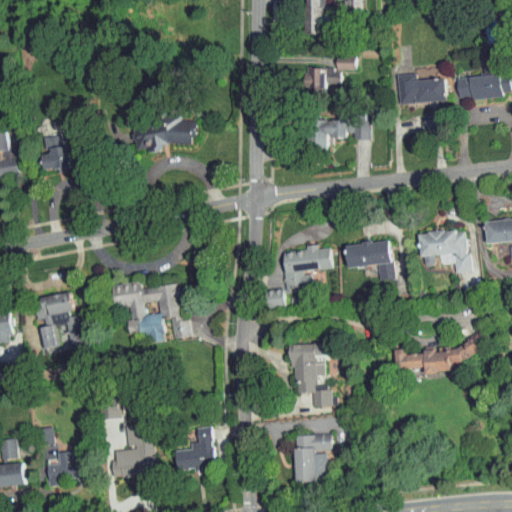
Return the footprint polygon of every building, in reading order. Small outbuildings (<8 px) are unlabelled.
[(316,0),(296,0),(297,27),(317,26),(316,0)] [(328,48),(328,62),(347,62),(347,49),(328,48)] [(318,82),(318,76),(332,76),(332,61),(298,61),(297,82),(318,82)] [(388,67),(390,97),(438,94),(436,72),(407,73),(407,67),(388,67)] [(447,72),(449,91),(495,86),(493,67),(447,72)] [(124,117),(124,127),(128,143),(138,140),(140,145),(170,137),(184,138),(186,115),(172,114),(169,104),(124,117)] [(361,133),(361,113),(310,113),(310,137),(320,137),(320,129),(345,129),(345,133),(361,133)] [(36,163),(65,160),(62,139),(52,140),(51,128),(35,130),(38,147),(34,148),(36,163)] [(480,237),(503,235),(505,253),(511,252),(511,211),(478,214),(480,237)] [(412,226),(414,260),(425,259),(425,249),(430,249),(430,257),(445,256),(446,266),(462,265),(461,247),(457,247),(456,223),(412,226)] [(368,258),(370,274),(385,273),(382,234),(338,238),(339,260),(368,258)] [(277,242),(277,265),(275,266),(275,283),(266,283),(267,288),(263,288),(264,299),(276,299),(275,282),(301,281),(301,264),(324,264),(323,241),(309,241),(277,242)] [(169,278),(132,280),(132,276),(105,278),(106,300),(118,299),(120,327),(138,325),(139,336),(155,335),(153,309),(161,309),(163,331),(181,330),(180,313),(171,314),(169,278)] [(78,334),(74,306),(66,307),(63,286),(26,292),(29,313),(30,313),(35,341),(49,339),(46,318),(57,317),(60,337),(78,334)] [(389,362),(417,360),(417,366),(454,363),(453,348),(479,346),(478,326),(458,328),(459,340),(417,344),(417,347),(399,348),(399,342),(388,343),(389,362)] [(284,337),(285,386),(303,386),(303,400),(322,399),(322,384),(307,384),(307,369),(316,369),(316,356),(308,356),(307,348),(320,348),(320,337),(284,337)] [(106,471),(147,468),(143,417),(117,419),(118,442),(104,443),(106,471)] [(167,444),(169,464),(207,460),(203,420),(188,421),(189,435),(182,436),(183,443),(167,444)] [(287,429),(289,475),(319,474),(318,445),(323,444),(322,427),(287,429)] [(0,432),(0,452),(8,451),(6,432),(0,432)] [(48,446),(50,457),(38,458),(40,477),(79,472),(77,454),(63,456),(62,444),(48,446)] [(0,478),(17,478),(16,457),(0,457),(0,478)]
